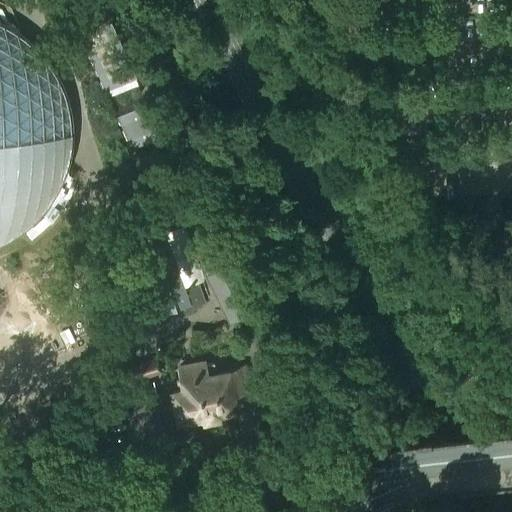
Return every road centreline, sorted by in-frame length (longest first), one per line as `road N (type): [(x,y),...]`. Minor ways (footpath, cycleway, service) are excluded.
road 1 (tertiary): [(511,495),(427,387),(341,256),(203,0)]
road 2 (secondary): [(154,511),(350,478)]
road 3 (secondary): [(350,478),(511,458)]
